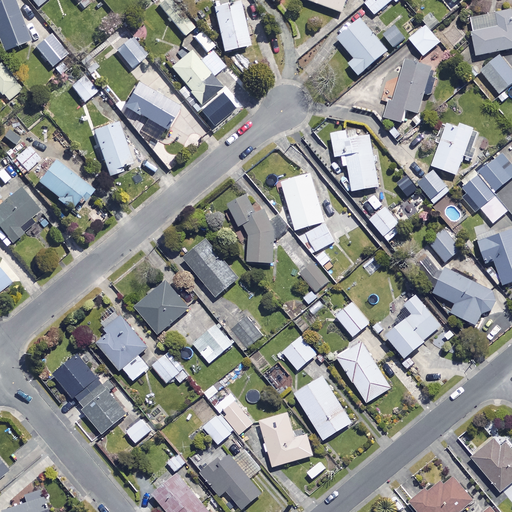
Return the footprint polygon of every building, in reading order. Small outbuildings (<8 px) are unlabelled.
[(31,44),(14,0),(11,0),(0,4),(0,37),(6,53),(31,44)] [(32,0),(40,9),(50,0),(32,0)] [(197,29),(173,0),(165,0),(160,5),(186,37),(197,29)] [(305,0),(345,14),(349,0),(305,0)] [(372,0),(367,4),(376,16),(396,0),(372,0)] [(252,47),(241,3),(215,9),(226,53),(252,47)] [(139,6),(124,14),(133,31),(148,22),(139,6)] [(511,50),(511,11),(472,20),(480,58),(511,50)] [(390,53),(363,20),(340,39),(357,60),(351,65),(361,77),(390,53)] [(408,39),(397,25),(385,35),(396,49),(408,39)] [(442,44),(428,27),(412,41),(426,57),(442,44)] [(70,54),(53,35),(37,49),(54,68),(70,54)] [(146,59),(131,40),(118,52),(133,70),(146,59)] [(223,89),(192,53),(173,69),(204,106),(223,89)] [(511,86),(511,69),(503,57),(484,72),(502,95),(511,86)] [(435,70),(409,62),(396,103),(393,101),(387,119),(405,125),(410,111),(421,115),(427,95),(433,97),(439,80),(432,78),(435,70)] [(23,89),(1,65),(0,65),(0,91),(10,102),(23,89)] [(100,92),(86,75),(72,87),(86,103),(100,92)] [(73,95),(64,84),(57,89),(66,101),(73,95)] [(181,109),(140,85),(127,107),(169,131),(181,109)] [(42,119),(32,106),(18,116),(28,129),(42,119)] [(134,165),(119,123),(96,132),(112,178),(124,173),(123,169),(134,165)] [(461,129),(445,124),(438,143),(443,145),(434,167),(458,177),(476,130),(462,125),(461,129)] [(359,139),(358,131),(334,135),(338,159),(344,158),(346,168),(351,167),(355,193),(381,188),(372,137),(359,139)] [(41,160),(30,148),(17,159),(28,172),(41,160)] [(477,202),(496,223),(508,212),(494,196),(511,179),(511,163),(503,154),(463,189),(467,194),(459,201),(467,210),(477,202)] [(93,191),(58,161),(40,182),(75,212),(93,191)] [(11,175),(0,170),(0,182),(7,185),(11,175)] [(439,188),(427,174),(416,183),(428,197),(439,188)] [(327,224),(313,176),(285,184),(299,232),(327,224)] [(41,213),(23,190),(0,208),(0,225),(14,244),(36,227),(31,221),(41,213)] [(384,205),(377,195),(369,201),(376,211),(384,205)] [(260,215),(249,197),(231,208),(243,228),(247,226),(252,235),(250,264),(274,265),(275,242),(291,232),(283,218),(273,223),(266,212),(260,215)] [(404,229),(387,208),(372,221),(389,241),(404,229)] [(335,245),(327,226),(307,234),(316,253),(335,245)] [(462,251),(445,229),(429,242),(447,264),(462,251)] [(511,284),(511,231),(481,242),(489,264),(497,261),(506,286),(511,284)] [(242,281),(210,242),(187,260),(219,299),(242,281)] [(381,267),(374,258),(363,266),(370,275),(381,267)] [(332,281),(317,264),(303,275),(317,293),(332,281)] [(0,293),(12,283),(0,268),(0,293)] [(494,293),(449,270),(436,294),(458,305),(454,314),(478,326),(483,316),(493,312),(498,302),(494,293)] [(193,311),(168,282),(138,307),(162,337),(193,311)] [(444,327),(419,297),(407,307),(416,316),(390,337),(410,360),(429,344),(427,342),(444,327)] [(372,325),(355,303),(338,316),(356,338),(372,325)] [(151,349),(121,313),(105,326),(112,335),(101,345),(133,384),(152,369),(142,356),(151,349)] [(264,336),(249,319),(235,332),(250,349),(264,336)] [(235,345),(218,326),(196,345),(212,364),(235,345)] [(319,356),(304,337),(285,353),(300,371),(319,356)] [(394,389),(364,343),(340,358),(370,405),(394,389)] [(188,374),(172,354),(155,367),(171,387),(188,374)] [(129,416),(83,357),(58,377),(75,399),(77,398),(106,435),(129,416)] [(355,425),(326,378),(298,395),(326,442),(355,425)] [(227,387),(221,392),(216,385),(206,393),(222,414),(237,433),(240,436),(256,424),(227,387)] [(237,433),(222,414),(206,427),(221,445),(237,433)] [(298,439),(290,414),(263,423),(276,468),(316,456),(310,436),(298,439)] [(153,433),(143,421),(129,432),(138,444),(153,433)] [(503,448),(496,439),(474,458),(503,493),(511,485),(511,445),(509,443),(503,448)] [(223,465),(210,449),(194,461),(222,497),(229,491),(245,511),(265,495),(253,479),(262,471),(247,452),(236,461),(233,457),(223,465)] [(186,465),(180,456),(170,463),(177,472),(186,465)] [(0,458),(0,479),(10,471),(0,458)] [(212,511),(181,475),(157,496),(170,511),(212,511)] [(464,511),(476,503),(457,479),(439,493),(434,486),(413,503),(420,511),(464,511)] [(48,511),(40,491),(28,496),(31,502),(5,511),(48,511)]
